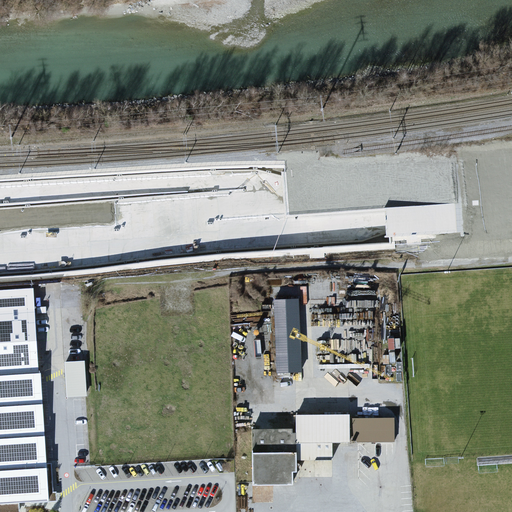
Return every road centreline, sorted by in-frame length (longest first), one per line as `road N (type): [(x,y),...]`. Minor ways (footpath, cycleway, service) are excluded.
road 1 (motorway): [(66,243),(511,215)]
road 2 (track): [(511,259),(123,281)]
road 3 (motorway): [(368,185),(0,214)]
road 4 (motorway): [(368,185),(0,193)]
road 5 (unknown): [(405,511),(396,406),(381,393),(265,399)]
road 6 (unknown): [(54,340),(64,511)]
road 7 (motorway): [(511,175),(368,185)]
